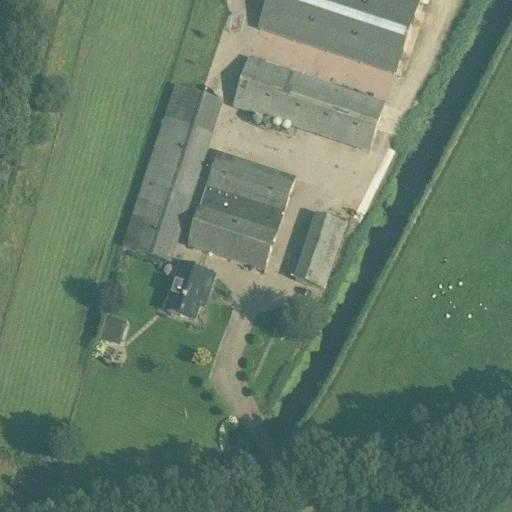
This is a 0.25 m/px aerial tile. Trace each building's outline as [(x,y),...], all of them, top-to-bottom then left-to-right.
[(420,4),(409,0),(268,0),(258,31),(397,76),(420,4)] [(234,108),(369,152),(385,106),(249,61),(234,108)] [(172,265),(223,105),(175,89),(123,250),(172,265)] [(188,247),(264,272),(295,180),(218,155),(188,247)] [(345,227),(317,218),(295,282),(324,292),(345,227)] [(194,322),(198,308),(207,311),(218,278),(181,266),(167,314),(194,322)] [(114,322),(107,320),(101,341),(108,343),(114,322)]
